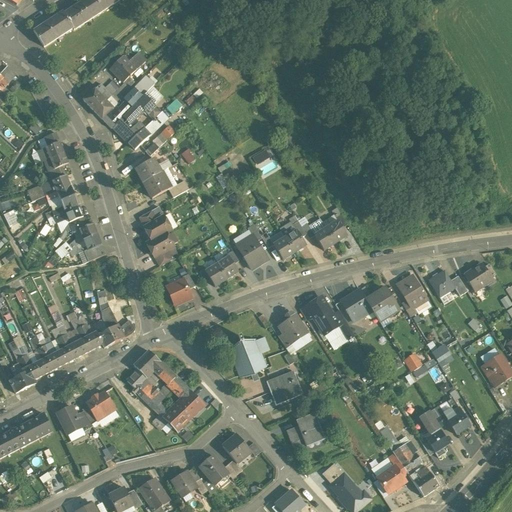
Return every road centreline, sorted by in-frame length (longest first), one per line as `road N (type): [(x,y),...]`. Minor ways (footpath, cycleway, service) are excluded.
road 1 (residential): [(166,334),(285,286),(511,239)]
road 2 (residential): [(7,40),(48,72),(87,130),(154,340)]
road 3 (residential): [(235,411),(192,451),(122,472),(43,511)]
road 4 (residential): [(0,418),(154,340)]
